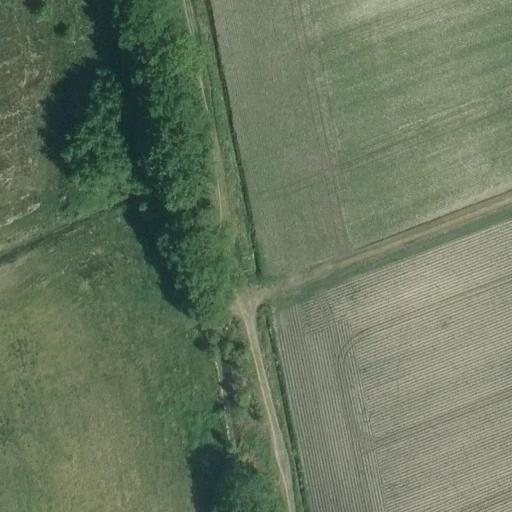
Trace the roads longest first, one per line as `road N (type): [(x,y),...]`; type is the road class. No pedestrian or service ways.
road 1 (track): [(246,301),(184,0)]
road 2 (track): [(246,301),(511,198)]
road 3 (track): [(282,511),(246,301)]
